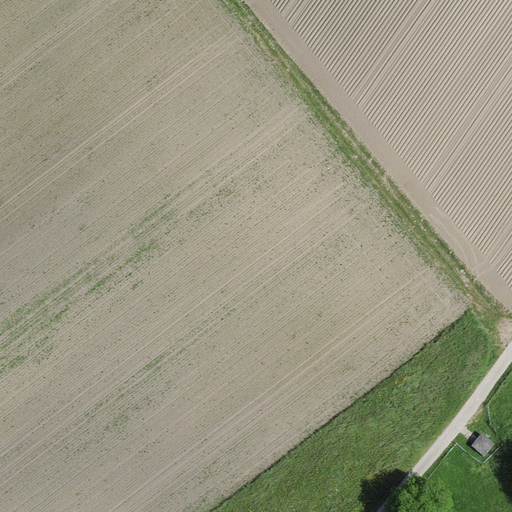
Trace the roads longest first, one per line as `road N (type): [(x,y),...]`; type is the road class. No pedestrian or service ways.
road 1 (track): [(243,0),(511,328)]
road 2 (track): [(511,356),(388,511)]
